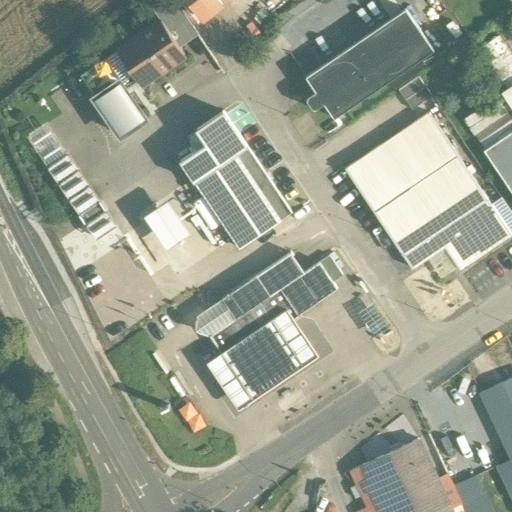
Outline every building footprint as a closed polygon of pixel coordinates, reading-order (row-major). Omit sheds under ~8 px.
[(195,31),(174,0),(160,0),(152,6),(162,20),(170,32),(174,29),(178,29),(184,38),(195,31)] [(189,0),(202,17),(224,0),(189,0)] [(405,9),(306,77),(316,91),(309,96),(307,101),(312,109),(318,109),(324,104),(334,118),(433,51),(405,9)] [(162,20),(118,50),(139,81),(141,84),(185,54),(170,32),(162,20)] [(511,81),(511,47),(496,59),(511,81)] [(139,81),(118,50),(81,75),(121,134),(145,118),(126,90),(139,81)] [(424,75),(404,89),(421,113),(441,100),(424,75)] [(223,112),(196,130),(206,144),(181,161),(195,182),(247,147),(223,112)] [(429,112),(344,169),(411,268),(443,247),(459,270),(511,235),(510,234),(511,232),(511,213),(501,197),(491,204),(429,112)] [(511,117),(479,140),(485,149),(483,151),(511,192),(511,117)] [(47,122),(26,137),(95,239),(116,225),(47,122)] [(247,147),(195,182),(240,249),(292,214),(247,147)] [(227,237),(201,199),(193,204),(219,242),(227,237)] [(189,232),(168,201),(145,216),(167,247),(189,232)] [(343,276),(330,256),(320,263),(333,282),(343,276)] [(320,263),(319,263),(300,276),(318,302),(337,289),(320,263)] [(300,276),(270,296),(257,276),(222,299),(235,319),(211,336),(222,353),(226,359),(229,363),(265,339),(262,335),(280,323),(283,326),(293,319),(318,302),(300,276)] [(280,323),(262,335),(265,339),(229,363),(226,359),(222,353),(207,363),(238,410),(319,356),(293,319),(283,326),(280,323)] [(511,379),(481,394),(508,452),(511,449),(511,379)] [(417,440),(364,465),(350,472),(356,486),(350,489),(355,499),(361,497),(367,508),(359,511),(451,511),(450,510),(436,480),(418,441),(418,439),(417,440)] [(511,449),(508,452),(511,460),(511,468),(501,473),(511,495),(511,449)] [(462,505),(447,474),(436,480),(450,510),(462,505)] [(492,511),(485,496),(462,506),(464,511),(492,511)]
